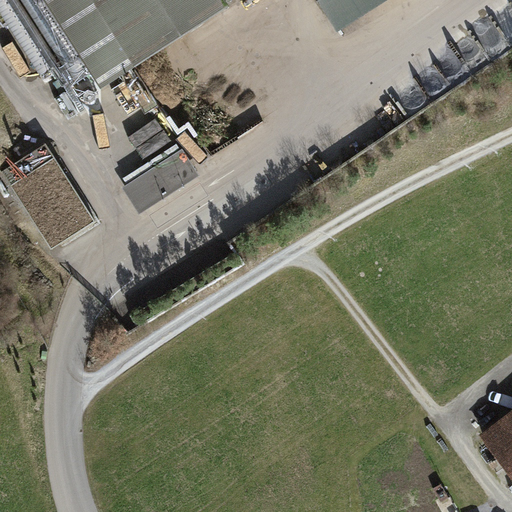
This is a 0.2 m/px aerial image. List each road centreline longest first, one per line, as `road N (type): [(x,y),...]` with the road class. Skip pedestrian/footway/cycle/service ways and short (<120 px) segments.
road 1 (track): [(64,403),(355,214),(511,136)]
road 2 (track): [(304,245),(511,509)]
road 3 (unclassified): [(78,511),(67,467),(65,382),(74,328),(91,294)]
